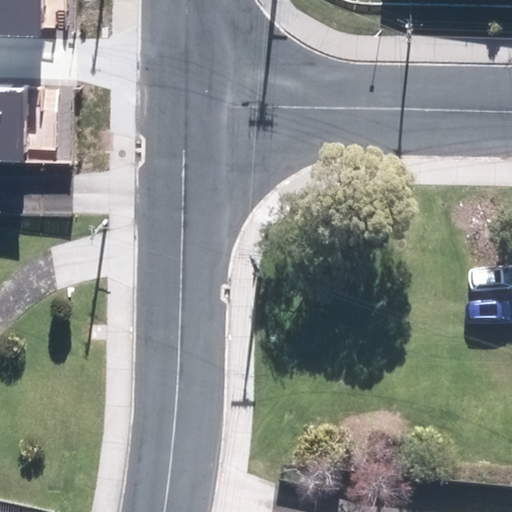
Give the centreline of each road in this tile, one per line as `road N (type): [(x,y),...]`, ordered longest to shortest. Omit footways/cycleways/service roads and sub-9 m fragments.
road 1 (residential): [(185,106),(172,428),(160,511)]
road 2 (residential): [(511,111),(185,106)]
